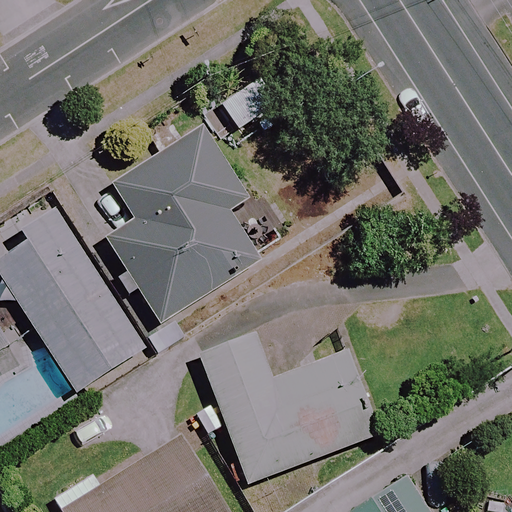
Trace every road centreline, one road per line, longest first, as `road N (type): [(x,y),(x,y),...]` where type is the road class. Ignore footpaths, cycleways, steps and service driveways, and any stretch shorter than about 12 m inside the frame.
road 1 (tertiary): [(402,0),(511,173)]
road 2 (residential): [(155,0),(0,100)]
